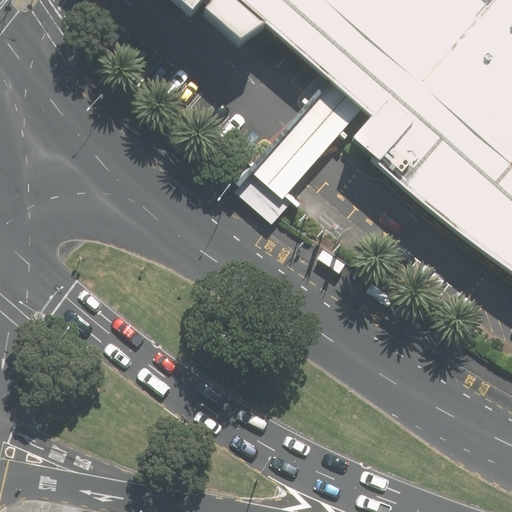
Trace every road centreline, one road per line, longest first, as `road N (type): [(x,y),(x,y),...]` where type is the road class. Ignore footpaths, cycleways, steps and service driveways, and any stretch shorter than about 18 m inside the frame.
road 1 (primary): [(35,76),(134,185),(511,441)]
road 2 (primary): [(434,511),(271,445),(13,250)]
road 3 (primary): [(204,511),(0,473)]
road 4 (unclassified): [(35,76),(13,250)]
road 5 (unknown): [(112,161),(48,238),(13,250)]
